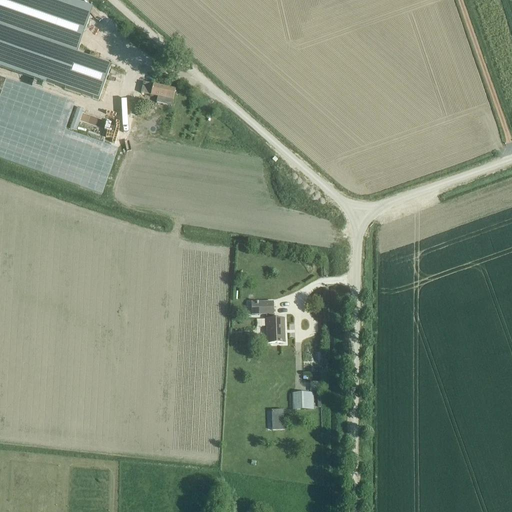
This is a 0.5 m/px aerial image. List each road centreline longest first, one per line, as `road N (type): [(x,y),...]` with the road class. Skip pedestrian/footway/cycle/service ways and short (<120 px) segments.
road 1 (unclassified): [(358,214),(110,0)]
road 2 (unclassified): [(355,511),(358,214)]
road 3 (unclassified): [(358,214),(511,162)]
